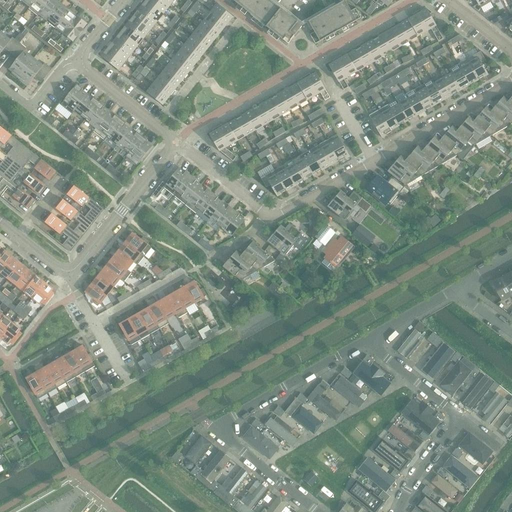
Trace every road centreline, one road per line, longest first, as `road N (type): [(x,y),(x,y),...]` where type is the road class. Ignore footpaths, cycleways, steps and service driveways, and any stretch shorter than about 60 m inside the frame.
road 1 (residential): [(318,511),(215,427),(365,338)]
road 2 (residential): [(272,218),(511,78)]
road 3 (residential): [(176,143),(67,272)]
road 4 (residential): [(79,64),(176,143)]
road 5 (residential): [(461,418),(365,338)]
road 6 (residential): [(176,143),(272,218)]
